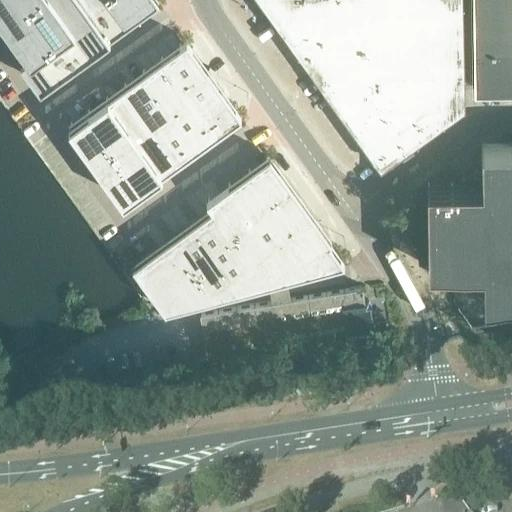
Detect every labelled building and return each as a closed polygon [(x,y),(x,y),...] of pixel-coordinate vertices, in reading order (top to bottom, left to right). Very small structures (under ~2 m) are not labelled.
[(0,0),(0,26),(41,83),(156,0),(0,0)] [(462,0),(262,0),(381,165),(465,104),(462,0)] [(511,0),(473,0),(475,87),(511,86),(511,0)] [(187,38),(69,122),(124,198),(242,114),(187,38)] [(511,142),(482,143),(483,181),(427,182),(429,266),(484,265),(485,301),(511,296),(511,142)] [(212,206),(133,263),(166,308),(347,263),(328,240),(329,239),(270,153),(207,199),(212,206)] [(363,285),(291,297),(201,313),(208,360),(371,333),(370,329),(372,329),(370,312),(368,301),(365,301),(363,285)]
